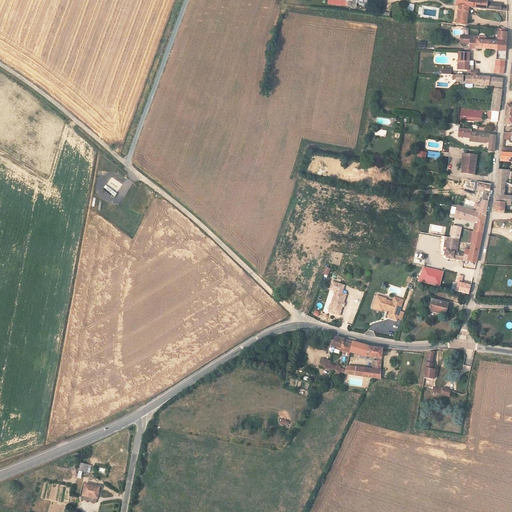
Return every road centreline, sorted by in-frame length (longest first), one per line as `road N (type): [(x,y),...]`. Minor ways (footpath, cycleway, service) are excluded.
road 1 (track): [(0,64),(206,228),(302,324)]
road 2 (residential): [(460,345),(489,216),(511,0)]
road 3 (tertiary): [(140,413),(286,326),(402,346),(460,345)]
road 4 (track): [(186,0),(127,164)]
road 5 (tertiary): [(140,413),(0,475)]
